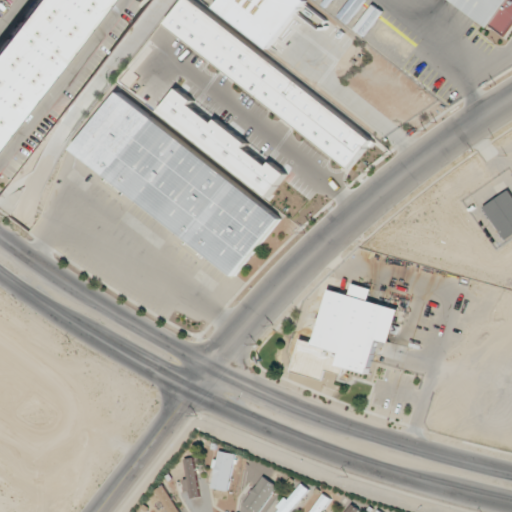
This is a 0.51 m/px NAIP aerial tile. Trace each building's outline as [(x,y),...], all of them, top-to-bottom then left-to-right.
[(0,46),(36,0),(113,0),(0,144),(0,46)] [(352,167),(170,23),(188,0),(198,0),(374,139),(352,167)] [(306,0),(222,0),(217,8),(270,48),(306,0)] [(511,0),(451,0),(505,37),(511,26),(511,0)] [(250,143),(217,119),(215,122),(191,105),(195,100),(178,88),(159,114),(271,195),(287,173),(271,161),(269,165),(246,148),(250,143)] [(122,92),(279,219),(235,274),(77,148),(122,92)] [(506,240),(511,235),(511,193),(509,190),(484,207),(506,240)] [(329,289),(316,342),(302,339),(294,371),(326,379),(328,370),(345,374),(346,368),(370,374),(378,339),(391,343),(399,309),(369,301),(372,288),(353,284),(351,294),(329,289)] [(211,487),(228,491),(236,454),(219,450),(211,487)] [(190,499),(201,496),(193,457),(182,459),(190,499)] [(256,511),(259,511),(278,485),(264,476),(245,504),(256,511)] [(290,511),(309,489),(301,482),(275,511),(290,511)] [(180,511),(163,485),(155,490),(169,511),(180,511)] [(321,511),(331,498),(323,493),(310,511),(321,511)]
